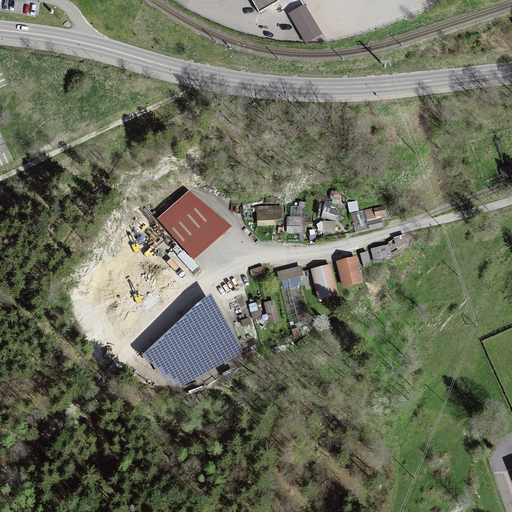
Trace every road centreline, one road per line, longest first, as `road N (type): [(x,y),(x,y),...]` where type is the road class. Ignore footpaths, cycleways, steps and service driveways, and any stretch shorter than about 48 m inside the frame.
road 1 (secondary): [(0,30),(91,43),(217,80),(299,88),(511,70)]
road 2 (track): [(232,266),(0,474)]
road 3 (residential): [(511,200),(232,266)]
